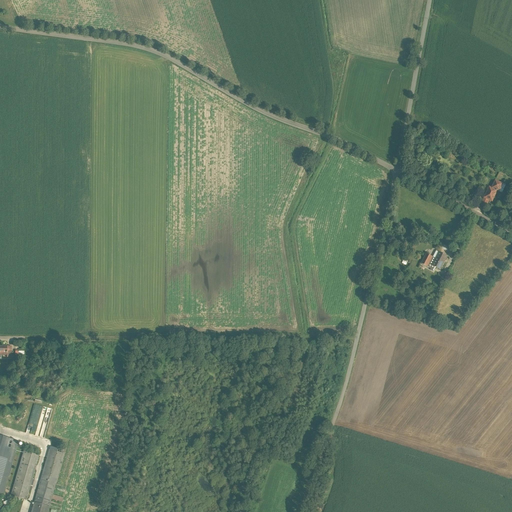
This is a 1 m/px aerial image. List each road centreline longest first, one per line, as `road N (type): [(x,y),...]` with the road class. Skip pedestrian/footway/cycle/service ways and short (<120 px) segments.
road 1 (unclassified): [(0,26),(141,46),(248,105),(397,171)]
road 2 (track): [(0,337),(357,338)]
road 3 (unclassified): [(397,171),(338,410),(301,511)]
road 4 (unclassified): [(428,0),(397,171)]
road 5 (unclassified): [(397,171),(511,233)]
